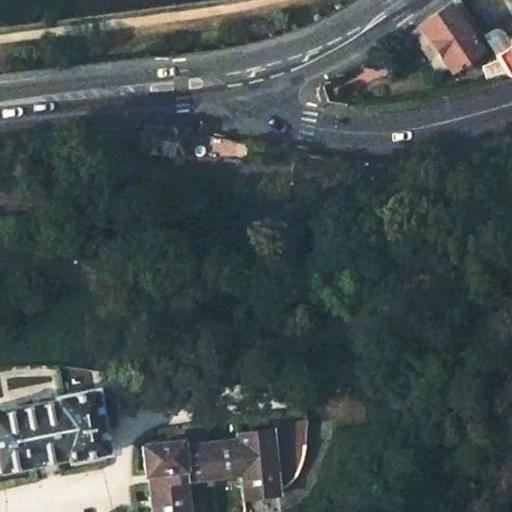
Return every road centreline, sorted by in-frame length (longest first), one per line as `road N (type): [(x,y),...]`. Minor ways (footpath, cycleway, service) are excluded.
road 1 (secondary): [(511,102),(426,125),(355,132),(277,113),(250,101),(234,81)]
road 2 (unknown): [(232,403),(132,422),(122,428),(113,468),(103,473),(0,484)]
road 3 (primary): [(234,81),(0,105)]
road 4 (primary): [(405,0),(347,41),(234,81)]
